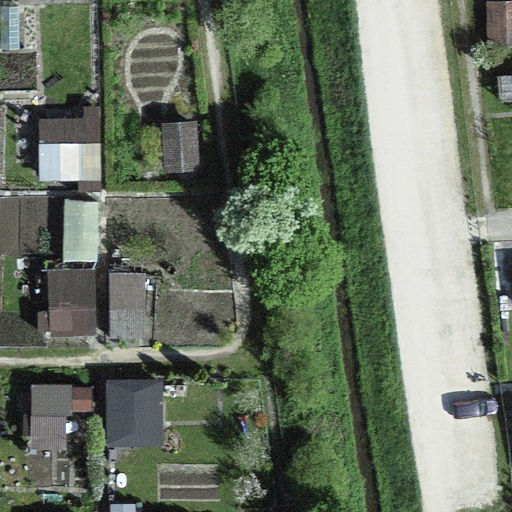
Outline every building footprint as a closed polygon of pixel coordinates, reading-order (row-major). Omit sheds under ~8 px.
[(511,0),(485,0),(486,43),(511,42),(511,0)] [(511,99),(511,62),(493,64),(495,100),(511,99)] [(82,114),(39,115),(40,176),(78,176),(78,190),(102,189),(101,102),(81,102),(82,114)] [(202,165),(197,117),(159,122),(164,170),(202,165)] [(39,334),(98,332),(96,264),(50,266),(51,307),(38,307),(39,334)] [(149,264),(108,265),(109,335),(150,334),(149,264)] [(31,447),(68,446),(67,409),(93,409),(92,377),(29,379),(31,447)] [(106,438),(154,438),(154,377),(106,377),(106,438)]
